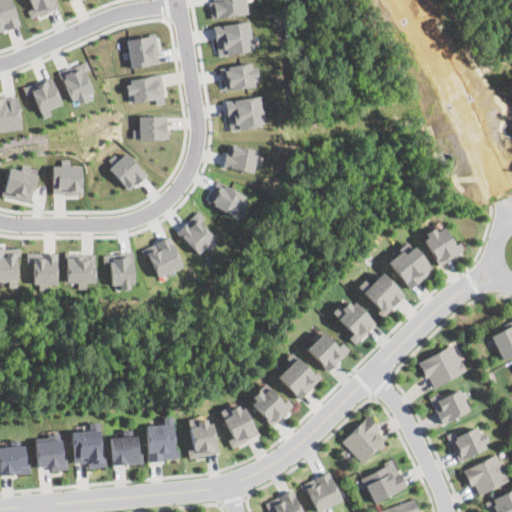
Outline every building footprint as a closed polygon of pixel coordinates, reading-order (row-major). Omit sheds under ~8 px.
[(0,0),(0,29),(18,24),(10,0),(0,0)] [(56,7),(53,0),(28,0),(31,6),(26,8),(30,17),(56,7)] [(247,12),(245,0),(208,0),(210,18),(247,12)] [(216,54),(247,51),(246,38),(249,38),(247,20),(213,24),(216,54)] [(158,63),(154,34),(126,37),(129,66),(158,63)] [(57,68),(69,103),(93,95),(84,70),(88,69),(85,60),(75,63),(75,62),(57,68)] [(222,88),(253,85),(252,75),(256,74),(255,62),(219,66),(222,88)] [(154,98),(154,103),(165,102),(161,74),(124,79),(126,93),(131,93),(132,101),(154,98)] [(32,92),(42,117),(52,113),(49,106),(60,102),(50,75),(20,86),(24,95),(32,92)] [(0,92),(0,130),(20,128),(17,95),(3,97),(3,92),(0,92)] [(224,99),(228,129),(259,125),(257,113),(262,112),(259,94),(224,99)] [(138,128),(131,128),(131,138),(167,138),(166,114),(137,114),(138,128)] [(257,148),(226,142),(222,165),(252,171),(253,162),(260,164),(261,156),(255,154),(257,148)] [(107,167),(129,189),(145,174),(124,151),(118,157),(114,153),(107,158),(112,163),(107,167)] [(37,173),(28,171),(29,165),(21,163),(20,168),(8,165),(1,194),(30,201),(37,173)] [(51,164),(52,193),(81,192),(80,164),(51,164)] [(247,193),(213,181),(205,203),(238,215),(247,193)] [(204,217),(197,209),(175,230),(196,253),(214,236),(199,221),(204,217)] [(426,260),(436,253),(439,258),(456,246),(440,222),(413,241),(426,260)] [(142,245),(154,276),(181,267),(169,235),(142,245)] [(18,247),(4,247),(4,242),(0,242),(0,280),(6,280),(7,285),(16,285),(14,254),(18,254),(18,247)] [(406,288),(427,268),(408,248),(387,269),(406,288)] [(31,261),(31,282),(55,282),(56,251),(25,251),(25,261),(31,261)] [(94,251),(64,251),(64,281),(76,281),(76,287),(84,287),(85,281),(93,281),(94,251)] [(110,288),(132,288),(131,251),(101,252),(102,262),(109,262),(110,288)] [(358,293),(379,316),(404,294),(383,270),(358,293)] [(374,324),(348,297),(330,314),(356,341),(374,324)] [(502,360),(511,354),(511,320),(488,334),(502,360)] [(327,370),(345,352),(323,330),(305,348),(327,370)] [(431,389),(464,370),(450,345),(417,364),(431,389)] [(299,399),(319,379),(294,355),(274,375),(299,399)] [(289,408),(263,382),(246,399),(272,425),(289,408)] [(441,424),(469,411),(459,388),(430,401),(441,424)] [(218,410),(232,445),(256,435),(241,400),(218,410)] [(210,416),(186,419),(190,455),(215,451),(210,416)] [(375,432),(379,429),(367,416),(340,442),(360,463),(384,441),(375,432)] [(104,454),(105,465),(87,466),(86,461),(72,462),(70,431),(88,429),(87,422),(97,421),(100,454),(104,454)] [(144,425),(147,460),(175,458),(172,422),(144,425)] [(460,461),(488,445),(475,423),(447,440),(460,461)] [(33,438),(36,466),(49,465),(49,469),(66,468),(65,457),(61,457),(58,432),(45,434),(46,436),(33,438)] [(112,465),(139,461),(135,435),(108,438),(112,465)] [(0,445),(0,473),(29,471),(28,462),(24,462),(22,444),(18,444),(18,439),(9,439),(9,445),(0,445)] [(463,470),(475,496),(508,481),(495,454),(463,470)] [(393,461),(360,476),(373,503),(406,487),(393,461)] [(301,484),(314,511),(317,511),(342,500),(328,471),(301,484)] [(489,511),(511,511),(511,489),(485,502),(489,511)] [(268,500),(272,511),(301,511),(293,490),(268,500)] [(377,511),(417,511),(413,500),(377,511)]
